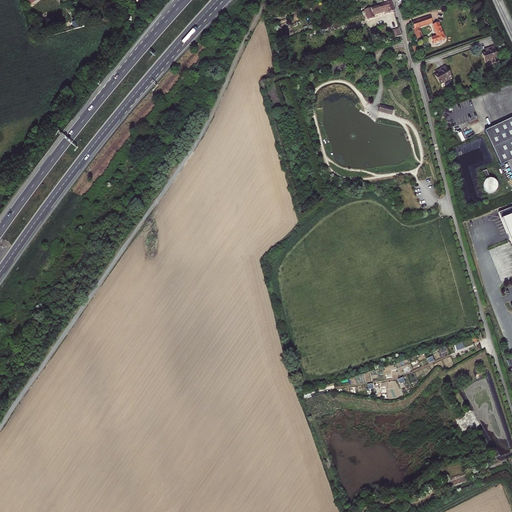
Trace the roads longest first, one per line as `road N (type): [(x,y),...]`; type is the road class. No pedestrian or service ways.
road 1 (residential): [(511,416),(394,0)]
road 2 (motorway): [(0,272),(161,62)]
road 3 (motorway): [(152,37),(0,231)]
